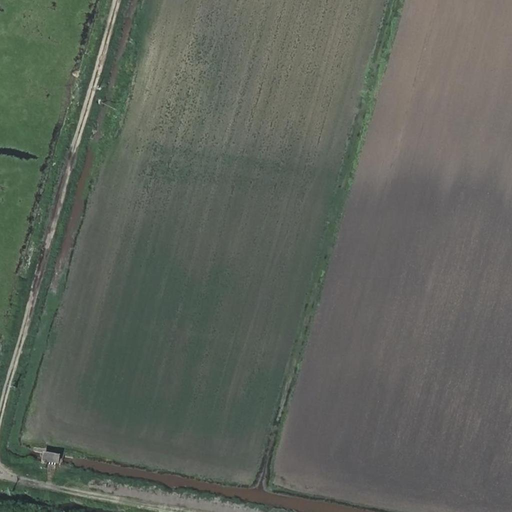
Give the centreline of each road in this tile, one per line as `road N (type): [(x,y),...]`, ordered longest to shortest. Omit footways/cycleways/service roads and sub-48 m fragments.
road 1 (track): [(124,0),(0,449)]
road 2 (track): [(0,476),(185,511)]
